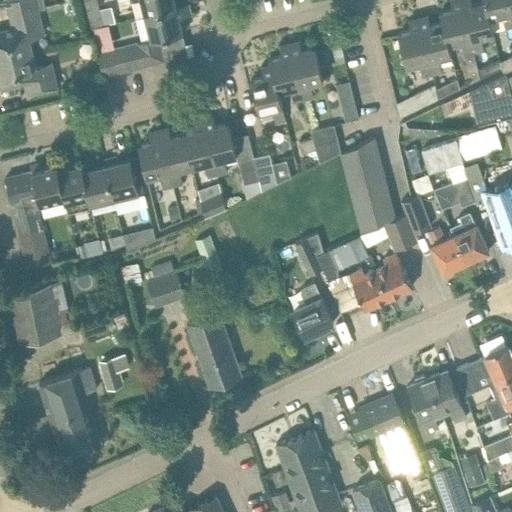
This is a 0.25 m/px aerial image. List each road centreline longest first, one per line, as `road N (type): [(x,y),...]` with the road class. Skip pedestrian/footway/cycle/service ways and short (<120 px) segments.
road 1 (residential): [(46,511),(511,293)]
road 2 (residential): [(29,142),(198,99),(230,38)]
road 3 (residential): [(399,188),(360,0)]
road 4 (residential): [(230,38),(360,0)]
